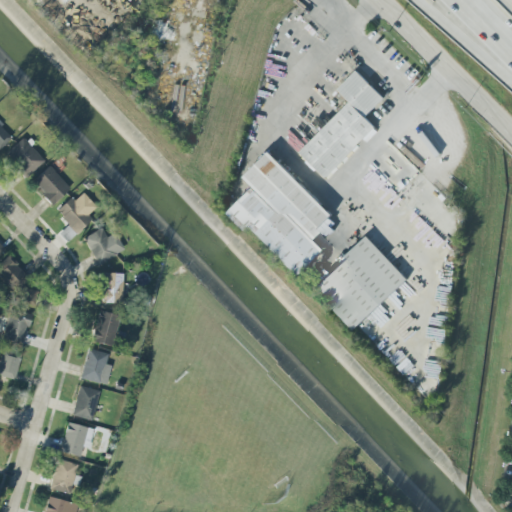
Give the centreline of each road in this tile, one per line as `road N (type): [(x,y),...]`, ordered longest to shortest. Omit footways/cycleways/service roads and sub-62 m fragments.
road 1 (residential): [(0,199),(64,267),(69,292),(8,511)]
road 2 (primary): [(382,0),(511,129)]
road 3 (motorway): [(416,0),(511,84)]
